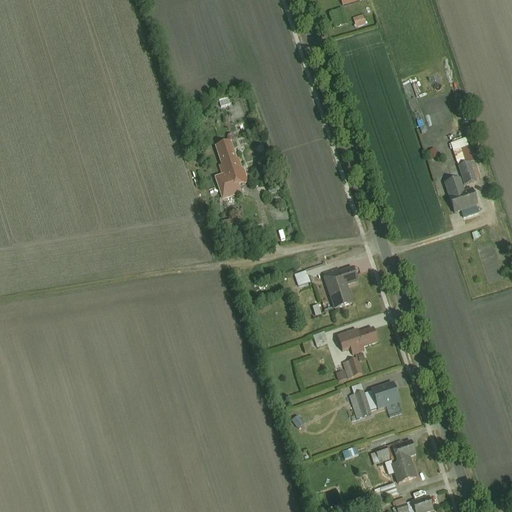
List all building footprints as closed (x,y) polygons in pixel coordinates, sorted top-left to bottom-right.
[(363,15),(354,18),(358,28),(367,25),(363,15)] [(470,147),(467,139),(452,144),(459,167),(469,163),(464,149),(470,147)] [(215,177),(223,200),(243,193),(240,186),(249,182),(243,163),(240,164),(232,141),(217,146),(223,164),(219,166),(222,175),(215,177)] [(469,163),(459,167),(465,185),(477,181),(471,163),(469,163)] [(460,179),(445,184),(455,213),(478,205),(473,190),(465,193),(460,179)] [(491,187),(483,190),(488,205),(496,203),(491,187)] [(352,268),(325,278),(337,311),(355,304),(349,286),(358,283),(352,268)] [(307,272),(295,276),(299,287),(311,283),(307,272)] [(320,305),(314,306),(316,317),(322,315),(320,305)] [(358,330),(339,336),(345,352),(351,349),(354,355),(366,351),(365,348),(379,344),(374,328),(360,333),(358,330)] [(315,335),(317,347),(328,345),(326,333),(315,335)] [(358,359),(344,364),(347,371),(350,379),(363,375),(358,359)] [(347,371),(338,374),(341,383),(350,379),(347,371)] [(394,384),(374,391),(381,410),(401,403),(394,384)] [(364,392),(351,397),(358,419),(372,414),(364,392)] [(300,417),(294,421),(302,432),(308,428),(300,417)] [(375,446),(377,452),(388,448),(386,442),(375,446)] [(416,456),(412,443),(394,449),(398,462),(412,457),(416,456)] [(388,448),(377,452),(380,461),(391,457),(388,448)] [(344,452),(345,459),(358,457),(357,450),(344,452)] [(393,464),(400,484),(419,477),(412,457),(398,462),(393,464)] [(396,484),(380,489),(384,501),(400,496),(396,484)] [(434,511),(429,497),(413,503),(416,511),(434,511)] [(406,498),(395,503),(398,511),(406,511),(410,511),(406,498)]
